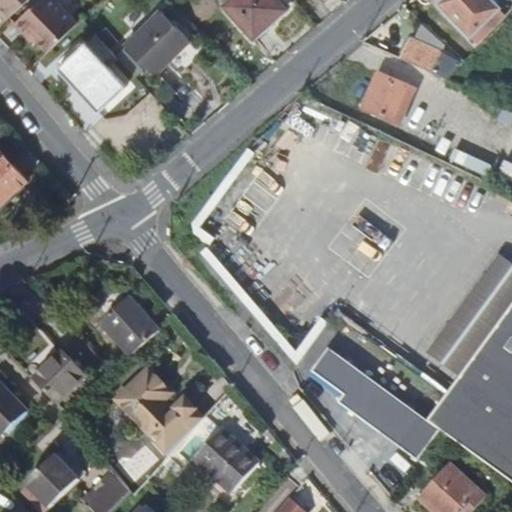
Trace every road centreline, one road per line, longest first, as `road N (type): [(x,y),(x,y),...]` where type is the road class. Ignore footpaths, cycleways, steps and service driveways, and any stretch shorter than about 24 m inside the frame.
road 1 (residential): [(121,216),(372,511)]
road 2 (residential): [(121,216),(382,0)]
road 3 (residential): [(0,78),(121,216)]
road 4 (residential): [(0,270),(121,216)]
